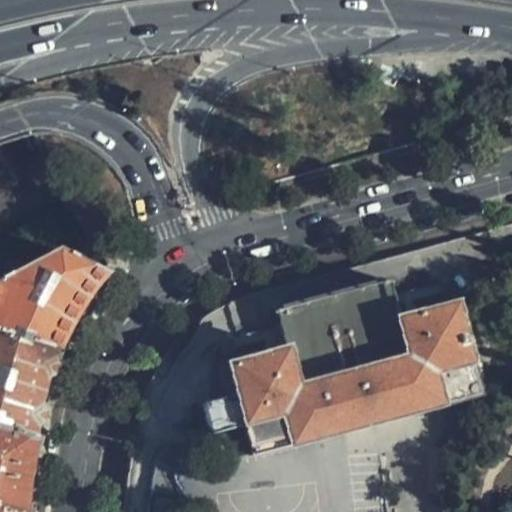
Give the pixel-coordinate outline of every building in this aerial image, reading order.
[(76,314),(103,273),(55,250),(0,278),(0,333),(54,350),(76,314)] [(316,277),(291,283),(296,302),(321,296),(316,277)] [(281,351),(394,322),(384,283),(271,312),(281,351)] [(397,292),(399,309),(438,305),(436,287),(397,292)] [(454,306),(394,322),(281,351),(227,365),(235,393),(243,427),(251,457),(478,397),(454,306)] [(0,333),(0,426),(33,435),(40,391),(54,350),(0,333)] [(209,436),(243,427),(235,393),(200,402),(209,436)] [(511,433),(511,417),(502,420),(504,434),(511,433)] [(33,435),(0,426),(0,511),(21,511),(27,472),(33,435)]
